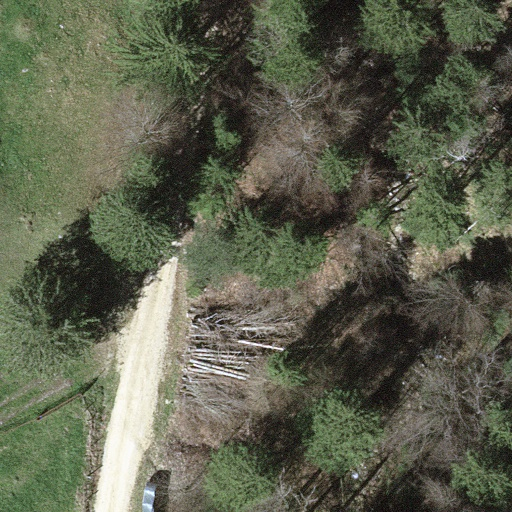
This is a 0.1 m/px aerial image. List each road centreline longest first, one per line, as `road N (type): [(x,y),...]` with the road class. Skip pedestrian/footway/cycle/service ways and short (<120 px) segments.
road 1 (track): [(117,511),(212,0)]
road 2 (track): [(0,420),(144,349)]
